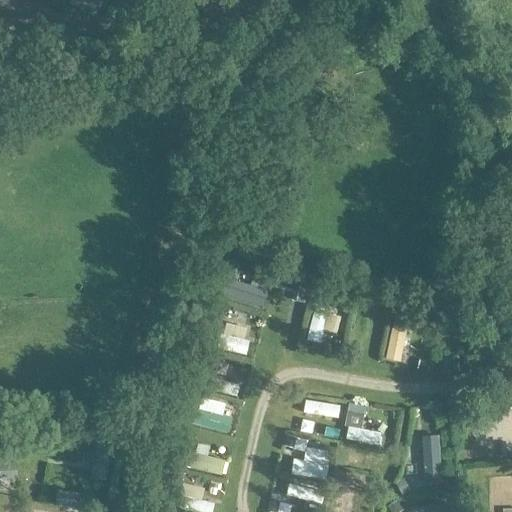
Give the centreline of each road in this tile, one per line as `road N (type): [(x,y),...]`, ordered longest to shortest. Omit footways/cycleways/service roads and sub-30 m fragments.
road 1 (track): [(243,511),(262,397),(289,374),(426,389),(511,382)]
road 2 (track): [(437,0),(486,134),(477,249),(511,352)]
road 3 (track): [(176,74),(0,119)]
road 4 (track): [(166,49),(311,0)]
